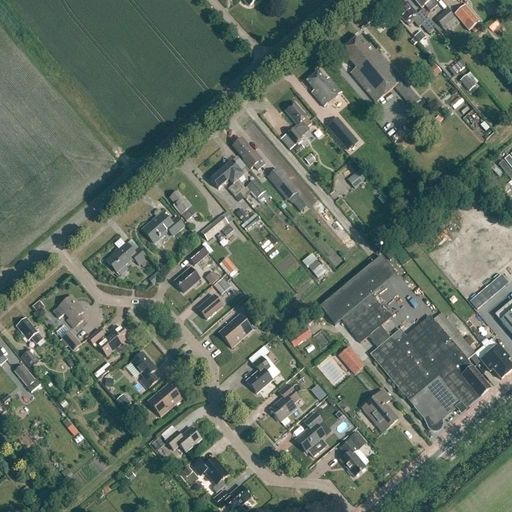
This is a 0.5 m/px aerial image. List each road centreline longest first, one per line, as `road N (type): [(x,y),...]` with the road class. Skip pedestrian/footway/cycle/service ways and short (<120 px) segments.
road 1 (residential): [(348,511),(325,485),(263,474),(215,418),(209,365),(158,302),(111,300),(88,288),(52,239)]
road 2 (unclassified): [(52,239),(335,0)]
road 3 (tertiary): [(374,511),(511,395)]
